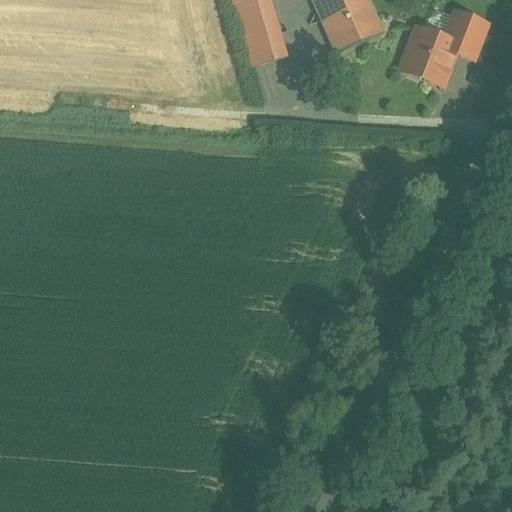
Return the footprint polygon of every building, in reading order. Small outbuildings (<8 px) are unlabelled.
[(270,0),(232,0),(253,70),(288,59),(270,0)] [(313,0),(338,56),(381,36),(364,0),(313,0)] [(428,36),(445,43),(454,21),(437,14),(428,36)] [(454,21),(445,43),(458,48),(455,56),(472,62),(485,28),(455,17),(454,21)] [(442,89),(455,56),(458,48),(445,43),(428,36),(417,32),(401,73),(442,89)]
